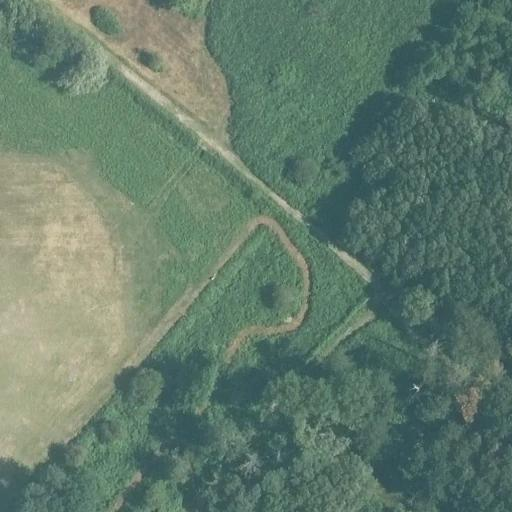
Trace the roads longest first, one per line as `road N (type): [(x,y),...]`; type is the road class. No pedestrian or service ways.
road 1 (track): [(511,378),(450,361),(406,333),(374,284),(212,144)]
road 2 (track): [(212,144),(37,0)]
